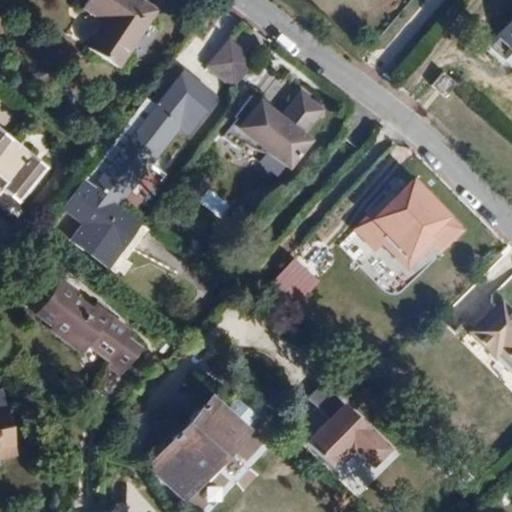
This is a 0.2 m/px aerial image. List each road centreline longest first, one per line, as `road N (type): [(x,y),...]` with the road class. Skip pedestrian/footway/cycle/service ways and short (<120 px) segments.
road 1 (residential): [(511,245),(281,34),(231,0)]
road 2 (unknown): [(363,109),(435,0)]
